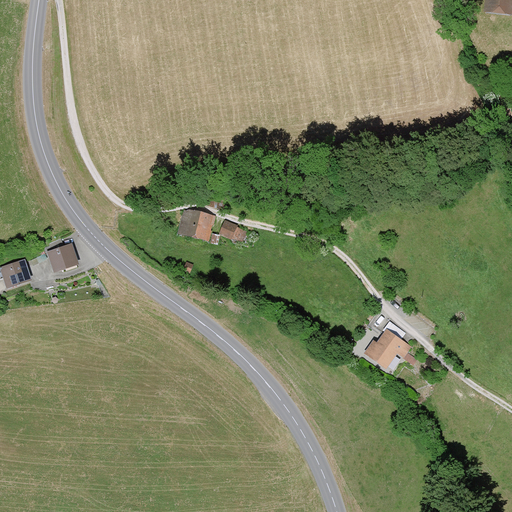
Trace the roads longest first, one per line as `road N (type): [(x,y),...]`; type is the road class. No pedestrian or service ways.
road 1 (track): [(59,0),(78,133),(109,192),(129,207),(188,205),(321,242),(391,313),(511,410)]
road 2 (secondary): [(336,511),(306,440),(266,383),(110,252),(63,195),(34,112),(38,0)]
